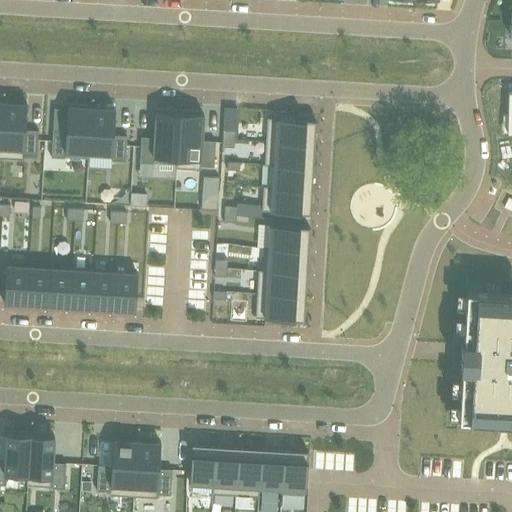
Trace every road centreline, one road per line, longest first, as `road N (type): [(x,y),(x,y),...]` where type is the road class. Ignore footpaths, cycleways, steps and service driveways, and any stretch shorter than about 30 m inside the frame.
road 1 (residential): [(465,33),(0,5)]
road 2 (residential): [(0,70),(465,95)]
road 3 (residential): [(394,355),(0,331)]
road 4 (residential): [(0,395),(370,416)]
road 5 (residential): [(465,95),(473,176),(426,240),(394,355)]
